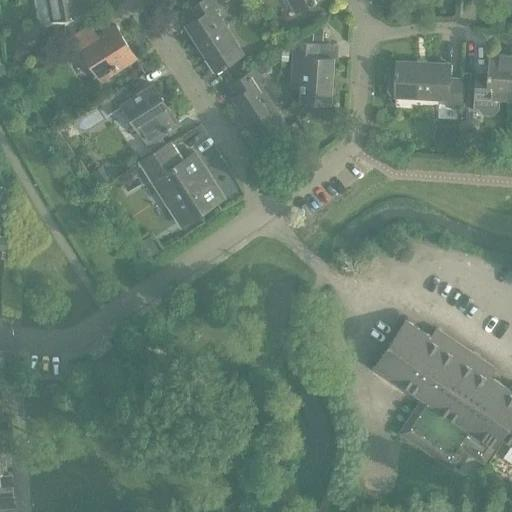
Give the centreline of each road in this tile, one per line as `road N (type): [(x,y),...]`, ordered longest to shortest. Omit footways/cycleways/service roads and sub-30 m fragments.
road 1 (residential): [(0,340),(51,343),(108,318),(270,208)]
road 2 (residential): [(135,0),(270,208)]
road 3 (residential): [(270,208),(354,147),(371,30)]
